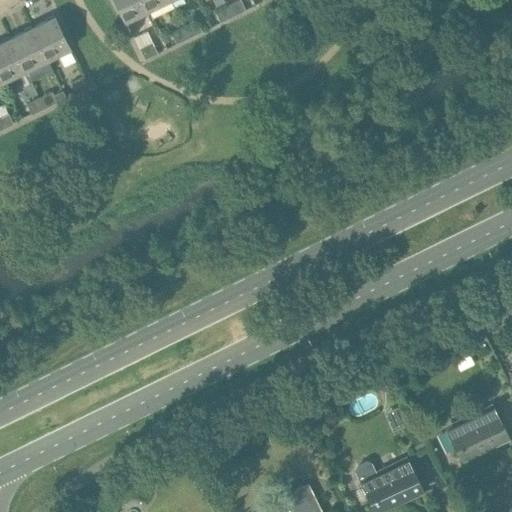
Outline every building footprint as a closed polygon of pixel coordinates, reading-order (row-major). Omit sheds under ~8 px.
[(148,10),(143,0),(115,0),(126,21),(148,10)] [(143,0),(148,10),(169,0),(143,0)] [(236,0),(227,5),(233,16),(245,9),(240,0),(236,0)] [(233,16),(227,5),(214,11),(220,22),(233,16)] [(32,27),(48,60),(70,49),(54,16),(32,27)] [(197,19),(183,26),(189,37),(202,31),(197,19)] [(189,37),(183,26),(171,32),(176,43),(189,37)] [(48,60),(32,27),(10,38),(26,70),(48,60)] [(26,70),(10,38),(0,42),(0,72),(4,81),(26,70)] [(158,52),(152,42),(140,48),(145,59),(158,52)] [(89,86),(83,75),(70,82),(75,92),(89,86)] [(57,102),(51,90),(39,96),(44,108),(57,102)] [(44,108),(39,96),(26,103),(31,114),(44,108)] [(8,112),(0,115),(0,128),(0,129),(13,123),(8,112)] [(379,390),(390,393),(393,382),(382,378),(379,390)] [(508,436),(493,406),(446,429),(461,459),(508,436)] [(408,459),(377,474),(372,463),(367,461),(358,466),(356,471),(375,511),(422,488),(408,459)] [(322,511),(308,483),(281,496),(289,511),(322,511)]
